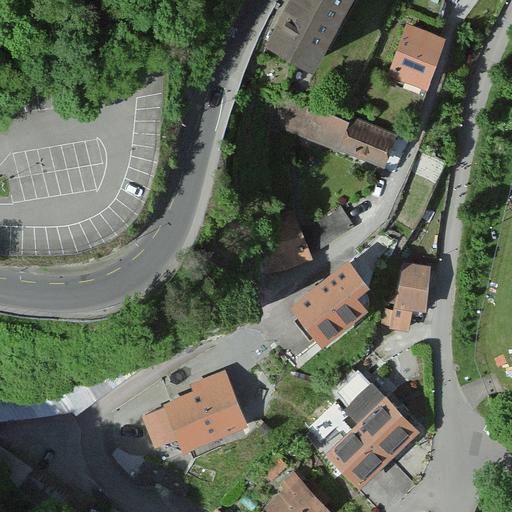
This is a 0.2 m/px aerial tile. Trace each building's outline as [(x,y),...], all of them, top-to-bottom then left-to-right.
[(279,0),(260,36),(304,59),(335,0),(279,0)] [(386,71),(423,85),(444,28),(407,14),(386,71)] [(280,102),(271,128),(391,169),(400,142),(280,102)] [(345,211),(306,234),(318,254),(357,232),(345,211)] [(260,235),(278,277),(316,261),(298,219),(260,235)] [(288,297),(318,337),(367,300),(337,260),(288,297)] [(435,269),(405,265),(396,327),(415,330),(417,311),(429,313),(435,269)] [(88,388),(94,399),(171,355),(151,341),(83,366),(88,388)] [(244,420),(225,369),(193,381),(196,388),(169,398),(170,402),(145,412),(155,439),(182,429),(187,442),(244,420)] [(0,383),(0,420),(68,415),(92,407),(76,378),(7,384),(0,383)] [(324,441),(359,478),(418,423),(383,385),(324,441)] [(0,480),(25,511),(102,511),(104,509),(8,448),(0,456),(0,480)] [(303,477),(263,509),(265,511),(329,511),(331,511),(303,477)]
